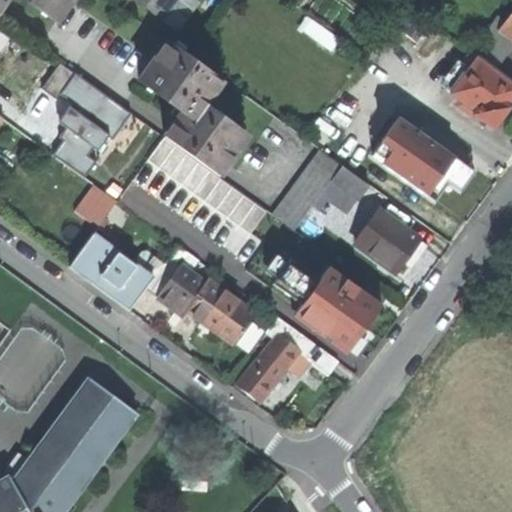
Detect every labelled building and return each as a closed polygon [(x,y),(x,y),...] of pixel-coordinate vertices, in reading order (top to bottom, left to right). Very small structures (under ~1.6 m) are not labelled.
[(70,2),(71,0),(0,0),(0,7),(5,0),(26,0),(57,21),(70,2)] [(165,40),(110,0),(71,0),(70,2),(151,60),(165,40)] [(136,0),(174,29),(195,3),(190,0),(136,0)] [(471,50),(490,65),(511,36),(511,37),(511,8),(502,22),(495,16),(471,50)] [(217,175),(246,136),(202,105),(221,80),(165,40),(151,60),(137,80),(181,112),(176,119),(164,137),(217,175)] [(362,100),(387,118),(425,65),(401,47),(362,100)] [(458,102),(491,126),(502,112),(507,105),(505,104),(511,93),(511,82),(477,56),(450,92),(460,100),(458,102)] [(434,199),(463,159),(399,113),(370,154),(434,199)] [(338,223),(366,184),(319,149),(271,214),(292,230),(312,204),(338,223)] [(93,184),(73,211),(98,229),(98,228),(118,202),(93,184)] [(355,244),(392,271),(400,261),(405,254),(415,260),(419,254),(426,245),(379,212),(355,244)] [(115,241),(98,228),(98,229),(69,268),(97,289),(127,310),(144,287),(151,278),(110,248),(115,241)] [(409,268),(415,260),(405,254),(400,261),(409,268)] [(168,256),(151,278),(144,287),(181,314),(185,309),(198,318),(194,323),(199,327),(207,334),(211,328),(230,342),(252,313),(207,279),(199,289),(194,285),(199,279),(168,256)] [(278,306),(332,346),(350,321),(368,296),(351,284),(351,282),(337,272),(336,273),(323,264),(299,297),(290,291),(278,306)] [(259,403),(287,368),(297,376),(310,360),(327,374),(337,362),(299,334),(290,344),(276,333),(235,384),(246,393),(259,403)] [(0,511),(62,511),(136,413),(88,378),(19,474),(8,467),(5,471),(9,476),(0,480),(0,511)]
